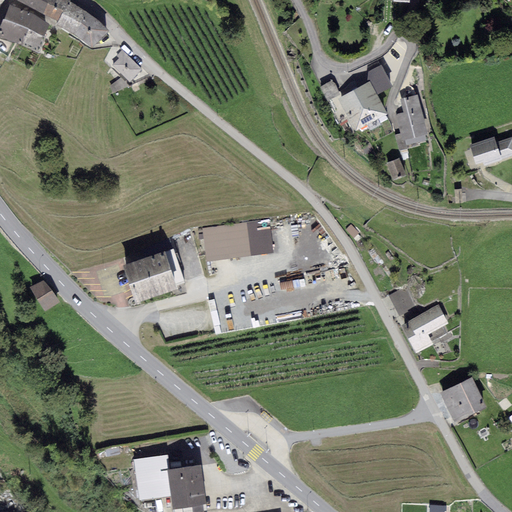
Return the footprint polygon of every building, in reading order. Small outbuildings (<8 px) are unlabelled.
[(20,0),(19,1),(43,15),(49,0),(20,0)] [(67,0),(49,0),(43,15),(59,25),(72,2),(67,0)] [(72,2),(59,25),(76,35),(88,13),(72,2)] [(11,5),(0,32),(0,36),(11,41),(26,11),(11,5)] [(38,16),(26,11),(11,41),(25,46),(38,16)] [(93,49),(110,32),(100,20),(88,13),(76,35),(93,49)] [(38,16),(25,46),(39,55),(51,25),(38,16)] [(113,66),(131,83),(143,70),(123,50),(117,56),(120,58),(113,66)] [(369,73),(366,85),(371,82),(378,95),(393,87),(382,65),(369,73)] [(114,94),(130,86),(122,78),(111,86),(114,94)] [(333,80),(321,87),(329,102),(342,94),(333,80)] [(366,85),(338,99),(356,132),(389,115),(378,95),(371,82),(366,85)] [(419,95),(402,99),(405,113),(397,114),(402,133),(403,140),(406,139),(408,146),(427,142),(425,135),(428,134),(419,95)] [(402,133),(395,135),(400,150),(408,150),(408,146),(406,139),(403,140),(402,133)] [(495,138),(471,145),(477,164),(484,162),(486,166),(511,157),(511,138),(497,143),(495,138)] [(400,159),(387,164),(394,180),(407,174),(400,159)] [(252,256),(274,253),(270,220),(248,223),(252,256)] [(248,223),(204,228),(208,262),(252,256),(248,223)] [(166,253),(177,286),(185,284),(174,251),(166,253)] [(166,253),(124,267),(136,304),(178,290),(177,286),(166,253)] [(51,283),(38,291),(50,312),(63,305),(51,283)] [(389,296),(402,319),(418,309),(406,289),(401,289),(389,296)] [(402,326),(417,354),(434,345),(429,335),(450,324),(439,304),(407,321),(409,323),(402,326)] [(473,378),(441,393),(456,424),(488,407),(473,378)] [(135,460),(141,501),(172,497),(173,497),(169,471),(171,471),(169,456),(135,460)] [(172,497),(174,511),(193,508),(204,506),(207,506),(202,466),(171,471),(169,471),(173,497),(172,497)]
